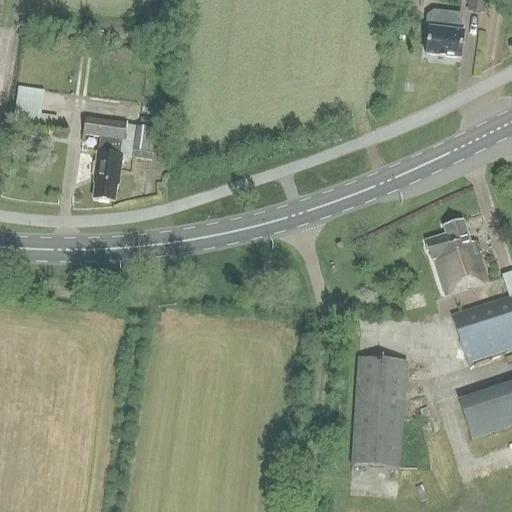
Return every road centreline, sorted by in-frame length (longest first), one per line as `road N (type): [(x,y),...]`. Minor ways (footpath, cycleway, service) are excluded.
road 1 (unclassified): [(305,511),(322,310),(295,217)]
road 2 (secondary): [(295,217),(144,248),(0,250)]
road 3 (secondary): [(295,217),(511,122)]
